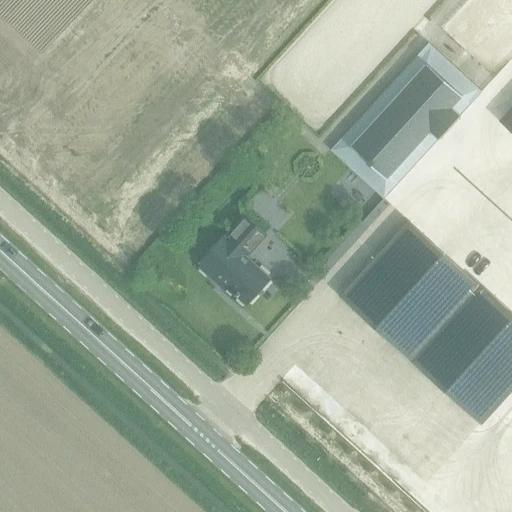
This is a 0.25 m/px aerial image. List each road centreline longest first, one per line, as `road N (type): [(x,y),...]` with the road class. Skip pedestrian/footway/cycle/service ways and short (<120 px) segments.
road 1 (unclassified): [(340,511),(0,201)]
road 2 (primary): [(284,511),(0,253)]
